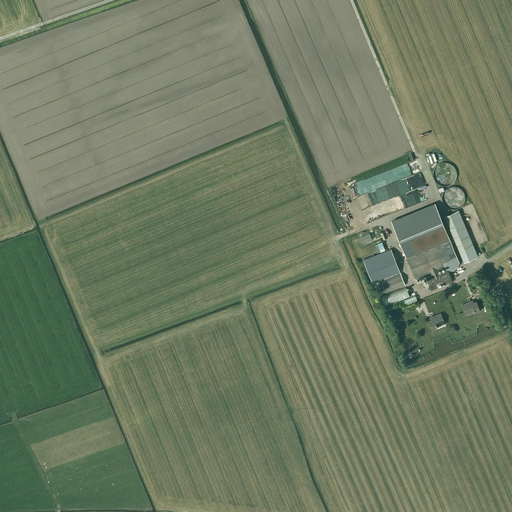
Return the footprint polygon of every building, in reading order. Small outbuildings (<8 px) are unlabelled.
[(454,167),(454,166),(452,167),(450,167),(450,166),(448,167),(444,167),(434,169),(434,171),(432,172),(432,174),(435,179),(434,178),(438,185),(444,185),(438,188),(440,192),(443,191),(446,190),(445,186),(456,181),(454,167)] [(455,268),(459,262),(435,203),(391,220),(405,255),(415,278),(430,272),(431,275),(426,277),(431,290),(452,281),(447,268),(438,272),(437,269),(443,267),(451,269),(455,268)] [(477,256),(459,212),(458,210),(444,216),(463,262),(477,256)] [(375,239),(372,230),(369,231),(371,235),(370,236),(369,233),(358,237),(361,244),(372,240),(370,237),(371,236),(373,240),(375,239)] [(392,253),(390,248),(363,259),(372,283),(376,281),(381,294),(405,285),(394,258),(397,257),(395,252),(392,253)] [(410,296),(406,286),(379,297),(383,307),(410,296)] [(417,300),(415,295),(403,300),(405,305),(417,300)] [(470,311),(471,310),(472,310),(473,311),(474,312),(479,310),(475,302),(473,303),(472,301),(462,305),(465,314),(470,312),(470,311)] [(439,325),(444,323),(440,313),(430,317),(431,320),(428,321),(432,330),(436,328),(436,326),(436,325),(438,324),(439,325)]
